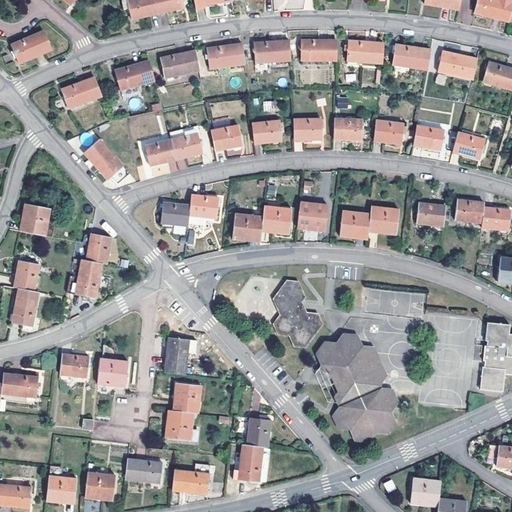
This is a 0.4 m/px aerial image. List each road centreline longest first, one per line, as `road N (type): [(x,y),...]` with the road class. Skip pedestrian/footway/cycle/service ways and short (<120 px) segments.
road 1 (residential): [(92,53),(225,26),(331,20),(444,30),(511,46)]
road 2 (residential): [(109,207),(209,177),(321,163),(408,169),(511,193)]
road 3 (residential): [(170,276),(276,258),(360,260),(431,276),(511,311)]
road 4 (residential): [(170,276),(349,478)]
road 5 (residential): [(0,357),(81,329),(149,288)]
road 6 (residential): [(139,425),(149,288)]
road 7 (residential): [(223,511),(349,478)]
